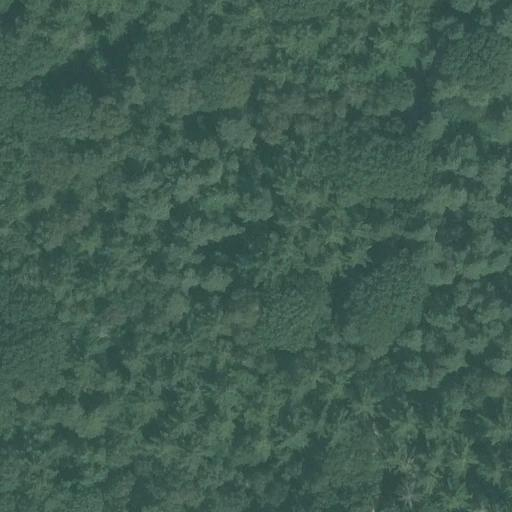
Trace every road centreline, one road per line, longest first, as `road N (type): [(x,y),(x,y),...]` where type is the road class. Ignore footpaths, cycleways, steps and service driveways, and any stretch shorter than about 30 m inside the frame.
road 1 (track): [(361,511),(413,0)]
road 2 (track): [(0,28),(224,48),(330,28),(410,29)]
